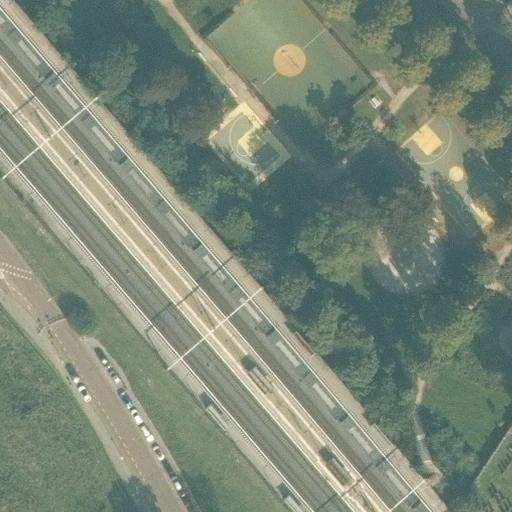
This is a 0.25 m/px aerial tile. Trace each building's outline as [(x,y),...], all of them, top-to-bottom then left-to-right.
[(315,217),(319,215),(321,211),(323,207),(323,203),(321,198),(318,195),(315,193),(310,192),(306,193),(303,195),(300,198),(298,201),(298,205),(298,209),(300,213),(303,215),(306,217),(310,218),(315,217)] [(290,336),(308,358),(313,353),(315,352),(297,331),(296,332),(290,336)] [(250,371),(246,375),(264,396),(268,392),(272,389),(254,367),(250,371)] [(228,426),(210,405),(205,410),(204,410),(222,432),(223,431),(228,426)] [(368,428),(386,449),(391,445),(393,443),(375,422),(373,423),(368,428)] [(324,466),(342,487),(346,483),(350,480),(332,458),(328,462),(324,466)] [(302,511),(288,496),(283,500),(282,501),(290,511),(302,511)]
